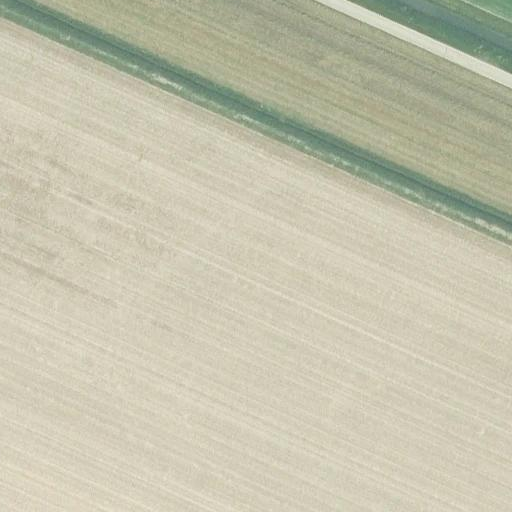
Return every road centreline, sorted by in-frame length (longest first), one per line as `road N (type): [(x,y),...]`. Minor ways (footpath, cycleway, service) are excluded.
road 1 (track): [(511,198),(70,0)]
road 2 (track): [(511,81),(329,0)]
